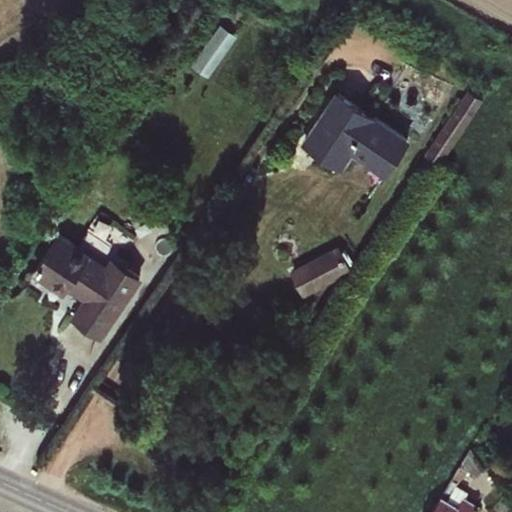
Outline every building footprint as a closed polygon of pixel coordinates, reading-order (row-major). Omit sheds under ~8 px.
[(219,19),(196,64),(218,75),(240,29),(219,19)] [(409,145),(339,97),(308,144),(343,168),(354,151),(389,174),(409,145)] [(454,121),(464,128),(477,109),(467,102),(454,121)] [(303,291),(353,269),(341,242),(291,264),(303,291)] [(102,279),(56,245),(31,279),(61,301),(66,294),(82,306),(67,326),(92,344),(133,289),(108,270),(102,279)] [(472,448),(431,511),(474,511),(478,506),(464,496),(467,491),(455,482),(460,475),(466,465),(477,475),(486,469),(472,448)] [(466,465),(460,475),(467,482),(477,475),(466,465)]
